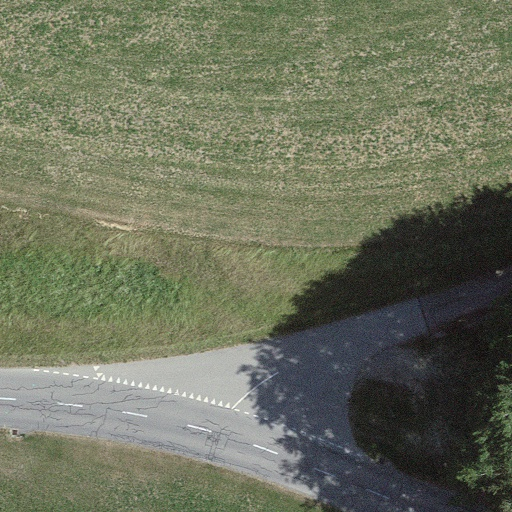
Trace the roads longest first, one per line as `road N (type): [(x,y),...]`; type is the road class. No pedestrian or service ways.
road 1 (unclassified): [(214,432),(238,407),(343,347),(511,284)]
road 2 (tertiary): [(214,432),(429,511)]
road 3 (tertiary): [(0,398),(214,432)]
